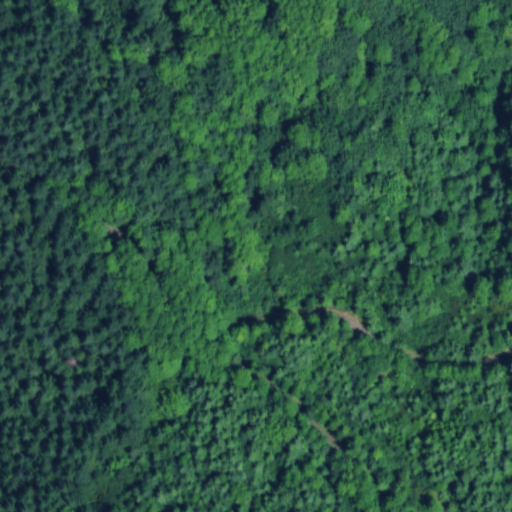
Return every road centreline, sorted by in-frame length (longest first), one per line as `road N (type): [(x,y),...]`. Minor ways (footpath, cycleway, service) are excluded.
road 1 (track): [(0,156),(47,181),(107,235),(169,345),(282,387),(341,455),(376,472),(383,511)]
road 2 (track): [(169,345),(308,305),(343,317),(399,357),(476,365),(511,350)]
